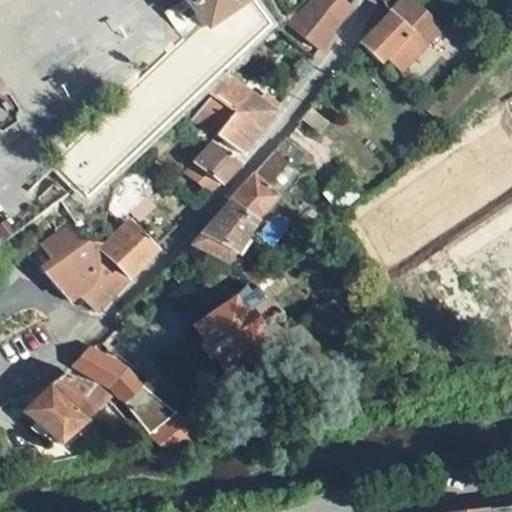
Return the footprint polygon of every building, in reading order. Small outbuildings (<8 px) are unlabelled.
[(0,0),(0,126),(11,119),(0,103),(0,0)] [(267,27),(248,0),(180,0),(182,2),(199,27),(189,35),(52,163),(84,199),(267,27)] [(288,26),(319,52),(339,27),(338,26),(350,9),(339,0),(302,0),(287,15),(288,26)] [(402,72),(441,31),(408,0),(401,0),(389,13),(359,45),(380,64),(386,57),(402,72)] [(199,27),(182,2),(171,9),(189,35),(199,27)] [(430,106),(441,116),(476,80),(465,70),(430,106)] [(252,100),(255,96),(226,74),(222,77),(252,100)] [(252,100),(222,77),(207,92),(213,97),(233,113),(215,135),(217,137),(240,154),(275,112),(259,100),(255,96),(252,100)] [(275,112),(280,105),(265,93),(259,100),(275,112)] [(215,135),(233,113),(213,97),(194,120),(215,135)] [(511,110),(495,122),(489,113),(463,130),(469,139),(373,204),(465,340),(484,328),(489,336),(496,331),(509,350),(511,347),(511,110)] [(210,194),(240,164),(211,144),(193,165),(185,173),(196,183),(210,194)] [(252,221),(276,198),(265,187),(288,163),(274,152),(253,176),(229,202),(191,245),(227,265),(255,222),(252,221)] [(10,233),(3,222),(0,224),(0,234),(2,238),(10,233)] [(126,279),(155,251),(127,222),(98,251),(126,279)] [(61,292),(68,301),(77,295),(89,279),(92,268),(98,251),(96,244),(78,241),(74,227),(62,235),(29,256),(61,292)] [(128,281),(126,279),(98,251),(92,268),(89,279),(77,295),(82,301),(96,313),(128,281)] [(256,285),(277,269),(269,257),(244,276),(256,285)] [(268,301),(290,286),(277,269),(256,285),(268,301)] [(226,376),(266,348),(253,330),(259,326),(249,311),(244,315),(233,298),(192,326),(226,376)] [(127,369),(90,349),(74,367),(110,389),(160,448),(166,447),(206,440),(172,412),(142,387),(127,369)] [(59,444),(107,400),(92,387),(61,376),(49,386),(24,410),(22,412),(59,444)]
